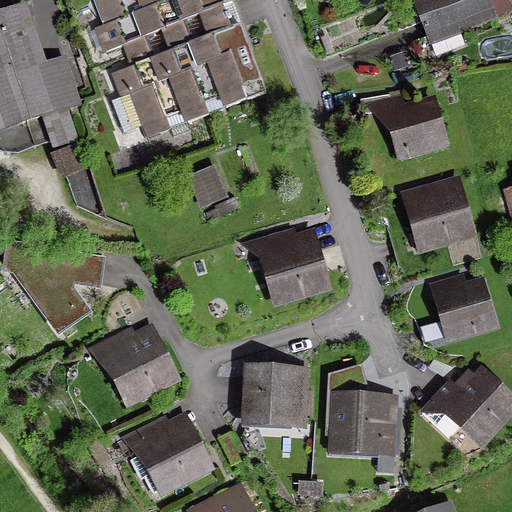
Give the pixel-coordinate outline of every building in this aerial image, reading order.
[(229,5),(229,4),(227,0),(93,0),(103,25),(95,28),(104,52),(123,45),(131,67),(112,74),(121,98),(109,102),(121,134),(142,126),(146,138),(167,130),(170,138),(188,131),(185,124),(263,94),(237,26),(228,30),(225,22),(229,20),(227,15),(223,17),(220,9),(229,5)] [(492,18),(485,0),(426,0),(412,5),(424,38),(410,43),(418,64),(433,59),(425,39),(455,28),(456,32),(492,18)] [(0,17),(0,130),(42,116),(51,142),(69,136),(60,109),(70,106),(55,62),(32,70),(17,26),(26,22),(22,10),(0,17)] [(387,96),(357,101),(360,115),(389,110),(387,96)] [(431,103),(390,115),(402,156),(442,144),(431,103)] [(192,185),(201,204),(219,197),(211,177),(192,185)] [(511,189),(503,192),(511,222),(511,189)] [(422,248),(468,234),(456,192),(410,205),(422,248)] [(223,203),(223,205),(204,213),(207,221),(237,208),(233,199),(223,203)] [(145,224),(136,228),(146,254),(155,250),(145,224)] [(259,239),(277,301),(323,288),(311,246),(293,251),(288,231),(259,239)] [(97,263),(8,249),(5,270),(23,273),(40,297),(35,301),(56,331),(82,313),(66,290),(68,281),(94,285),(97,263)] [(479,285),(438,297),(450,337),(491,326),(479,285)] [(99,344),(128,400),(171,379),(151,340),(135,348),(126,330),(99,344)] [(292,373),(248,371),(245,419),(289,421),(290,411),(304,411),(305,392),(291,391),(292,373)] [(460,423),(480,441),(511,406),(511,405),(480,376),(461,396),(446,383),(419,413),(446,438),(460,423)] [(379,401),(335,399),(333,446),(376,449),(377,439),(392,439),(394,408),(379,408),(379,401)] [(151,495),(162,489),(205,468),(185,429),(169,437),(160,419),(133,432),(144,454),(129,461),(138,480),(142,478),(151,495)] [(229,433),(215,439),(229,466),(242,459),(229,433)] [(297,494),(317,496),(318,485),(298,484),(297,494)] [(246,511),(240,499),(224,507),(218,495),(200,504),(204,511),(246,511)]
